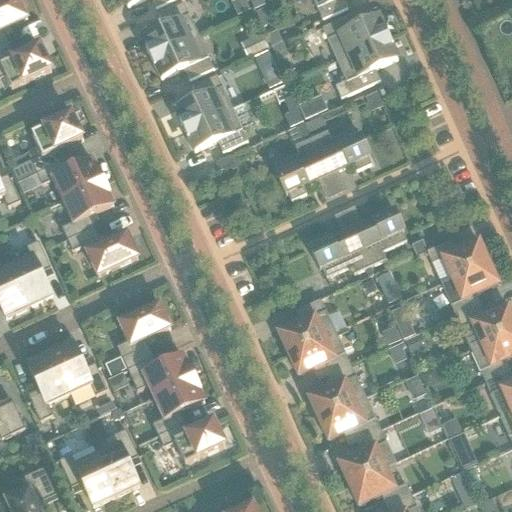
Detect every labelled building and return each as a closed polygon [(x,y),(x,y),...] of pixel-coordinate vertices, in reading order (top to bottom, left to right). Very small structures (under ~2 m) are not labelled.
[(12,30),(28,22),(17,0),(13,0),(0,6),(0,56),(12,51),(7,41),(15,37),(12,30)] [(123,0),(129,11),(151,0),(156,12),(181,0),(123,0)] [(312,0),(318,11),(323,23),(348,12),(343,0),(312,0)] [(189,18),(184,7),(159,18),(165,30),(142,40),(148,52),(147,53),(151,62),(199,39),(190,18),(189,18)] [(328,42),(338,64),(390,41),(385,31),(384,32),(379,20),(356,30),(351,18),(323,31),(328,42)] [(262,36),(249,43),(255,56),(269,50),(262,36)] [(185,72),(190,84),(215,72),(209,61),(199,39),(151,62),(155,71),(157,71),(162,83),(185,72)] [(394,50),(390,41),(338,64),(346,82),(335,87),(342,102),(381,84),(376,73),(398,63),(393,50),(394,50)] [(0,82),(6,80),(12,93),(52,74),(41,50),(17,62),(12,51),(0,56),(0,82)] [(223,90),(218,79),(193,90),(198,102),(176,112),(181,124),(180,125),(184,134),(233,112),(223,90)] [(378,94),(366,99),(373,114),(384,108),(378,94)] [(328,113),(322,99),(298,109),(305,123),(328,113)] [(218,145),(223,156),(248,145),(243,133),(233,112),(184,134),(189,144),(190,143),(196,155),(218,145)] [(32,165),(37,177),(64,164),(59,154),(84,143),(73,119),(33,138),(39,151),(28,157),(32,165)] [(304,126),(296,129),(303,144),(311,140),(304,126)] [(311,140),(328,177),(352,166),(355,173),(371,166),(367,158),(369,157),(361,138),(359,139),(354,130),(330,141),(327,133),(311,140)] [(291,203),(307,196),(303,188),(328,177),(311,140),(303,144),(295,148),(298,155),(274,166),(279,176),(276,177),(285,196),(287,195),(291,203)] [(231,159),(218,165),(222,174),(235,168),(231,159)] [(69,174),(64,164),(37,177),(43,189),(54,183),(64,205),(104,186),(93,163),(69,174)] [(32,165),(12,174),(17,186),(37,177),(32,165)] [(0,201),(4,200),(9,211),(21,205),(8,178),(0,182),(0,201)] [(114,209),(104,186),(64,205),(74,226),(63,231),(68,243),(95,230),(90,220),(114,209)] [(377,221),(353,232),(369,269),(385,262),(382,254),(406,243),(401,233),(403,232),(395,213),(393,214),(389,207),(374,214),(377,221)] [(100,241),(95,230),(68,243),(74,255),(85,250),(98,279),(138,261),(127,237),(111,245),(108,237),(100,241)] [(350,269),(353,276),(369,269),(353,232),(328,243),(325,236),(309,243),(313,251),(311,252),(319,271),(321,270),(326,279),(350,269)] [(438,236),(428,240),(431,249),(441,244),(438,236)] [(489,266),(480,245),(457,255),(452,243),(427,254),(432,266),(444,261),(453,282),(489,266)] [(29,311),(52,301),(41,276),(52,272),(39,245),(27,250),(32,261),(11,271),(29,311)] [(476,298),(499,288),(489,266),(453,282),(442,287),(457,320),(481,309),(476,298)] [(0,307),(7,322),(29,311),(11,271),(0,276),(0,307)] [(390,276),(377,281),(389,306),(401,300),(390,276)] [(326,314),(321,303),(297,314),(302,325),(279,336),(289,357),(336,335),(327,314),(326,314)] [(155,339),(171,331),(160,308),(120,326),(129,345),(118,351),(128,373),(156,360),(151,350),(159,346),(155,339)] [(486,320),(481,309),(457,320),(462,332),(471,353),(511,334),(511,317),(509,310),(486,320)] [(511,360),(511,334),(471,353),(481,375),(486,386),(511,375),(506,363),(511,360)] [(289,357),(299,379),(322,368),(327,380),(351,368),(346,357),(336,335),(289,357)] [(96,399),(108,394),(96,367),(85,372),(74,348),(51,358),(70,398),(91,388),(96,399)] [(54,419),(48,408),(70,398),(51,358),(28,369),(40,393),(29,398),(42,425),(54,419)] [(161,371),(156,360),(128,373),(138,394),(149,389),(155,401),(195,382),(184,360),(161,371)] [(332,391),(310,401),(319,423),(367,401),(357,379),(351,368),(327,380),(332,391)] [(511,377),(511,375),(486,386),(491,397),(501,419),(511,413),(511,377)] [(418,379),(406,385),(409,393),(422,387),(418,379)] [(205,405),(195,382),(155,401),(165,422),(153,427),(159,439),(186,427),(181,416),(205,405)] [(377,422),(367,401),(319,423),(329,444),(352,434),(357,445),(382,433),(376,422),(377,422)] [(0,438),(2,443),(26,432),(13,405),(2,410),(0,407),(0,438)] [(433,412),(420,418),(424,426),(436,420),(433,412)] [(511,413),(501,419),(510,440),(511,444),(511,413)] [(190,437),(186,427),(159,439),(164,451),(175,446),(186,468),(226,450),(215,426),(190,437)] [(117,500),(140,489),(128,465),(139,460),(126,433),(105,443),(110,454),(98,460),(117,500)] [(350,488),(397,466),(387,445),(382,433),(357,445),(362,456),(340,467),(350,488)] [(472,455),(458,462),(463,473),(477,467),(472,455)] [(83,486),(94,510),(117,500),(98,460),(77,470),(72,459),(60,464),(72,491),(83,486)] [(350,488),(359,509),(382,499),(387,510),(412,499),(407,487),(396,492),(386,472),(397,467),(397,466),(350,488)] [(47,511),(48,511),(45,504),(56,498),(44,471),(20,482),(26,493),(6,502),(10,511),(47,511)] [(417,510),(412,499),(387,510),(388,511),(418,511),(417,510)]
